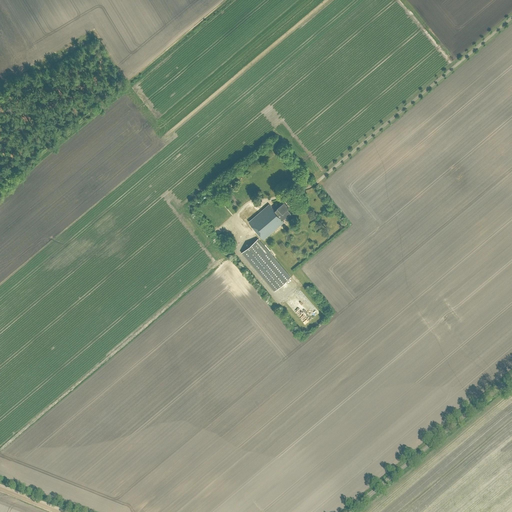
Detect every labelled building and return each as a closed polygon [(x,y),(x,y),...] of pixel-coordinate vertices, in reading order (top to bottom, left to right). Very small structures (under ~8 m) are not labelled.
[(230,179),(225,183),(228,188),(234,184),(230,179)] [(240,216),(251,229),(260,239),(282,220),(286,216),(291,212),(287,208),(289,207),(285,202),(278,207),(279,208),(275,211),(270,205),(263,212),(255,203),(240,216)] [(227,221),(230,218),(221,208),(218,210),(212,204),(205,210),(222,229),(226,224),(221,218),(223,216),(227,221)] [(259,241),(257,239),(241,253),(273,292),(290,278),(259,241)] [(286,308),(304,330),(311,325),(301,314),(303,312),(310,321),(312,319),(314,321),(317,318),(310,310),(313,308),(307,302),(303,305),(295,296),(285,304),(288,307),(286,308)]
